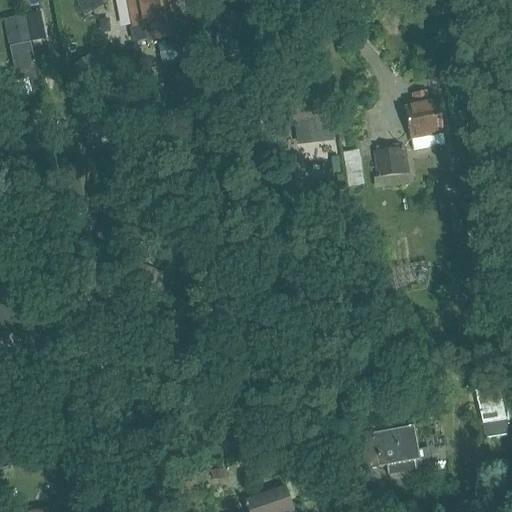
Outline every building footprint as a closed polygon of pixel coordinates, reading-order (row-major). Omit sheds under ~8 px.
[(77,0),(86,15),(107,1),(106,0),(77,0)] [(123,0),(113,0),(117,29),(127,28),(123,0)] [(179,39),(180,38),(172,0),(133,0),(138,26),(145,25),(149,42),(178,35),(179,39)] [(261,0),(266,25),(289,21),(285,0),(261,0)] [(214,14),(219,59),(233,57),(230,34),(245,33),(243,11),(219,14),(214,14)] [(31,87),(40,86),(25,15),(5,19),(17,81),(29,79),(31,87)] [(63,37),(68,63),(75,62),(75,59),(85,57),(80,34),(63,37)] [(175,41),(175,39),(158,43),(163,63),(195,56),(190,37),(175,41)] [(196,63),(165,70),(176,121),(207,115),(196,63)] [(54,80),(42,83),(48,115),(60,112),(54,80)] [(217,84),(219,114),(229,113),(229,115),(240,114),(237,82),(217,84)] [(297,147),(333,144),(331,119),(328,120),(326,101),(315,102),(314,86),(283,89),(287,124),(294,124),(297,147)] [(443,136),(444,136),(436,101),(429,103),(427,92),(411,95),(414,106),(404,108),(413,151),(444,145),(443,136)] [(82,134),(95,149),(103,142),(105,144),(113,138),(107,130),(101,135),(93,125),(82,134)] [(184,136),(181,127),(174,129),(173,125),(155,130),(158,143),(184,136)] [(411,185),(406,149),(401,150),(400,145),(375,148),(376,153),(373,154),(376,179),(373,180),(374,190),(411,185)] [(363,184),(359,152),(343,154),(348,181),(350,181),(352,194),(363,184)] [(75,218),(98,213),(88,164),(65,169),(75,218)] [(464,248),(479,244),(475,229),(460,233),(464,248)] [(89,256),(85,232),(71,235),(73,241),(76,258),(89,256)] [(76,258),(73,241),(50,245),(53,267),(77,263),(76,258)] [(0,334),(25,336),(26,308),(31,308),(32,284),(0,282),(0,334)] [(492,304),(482,298),(474,311),(484,317),(492,304)] [(51,363),(26,362),(25,385),(50,386),(51,363)] [(509,437),(498,386),(474,391),(477,405),(469,406),(472,420),(480,418),(485,441),(509,437)] [(387,478),(433,469),(429,450),(418,453),(413,429),(372,436),(371,433),(358,436),(364,472),(386,469),(387,478)] [(211,473),(213,492),(226,491),(224,472),(211,473)] [(293,511),(286,488),(243,502),(246,511),(293,511)]
